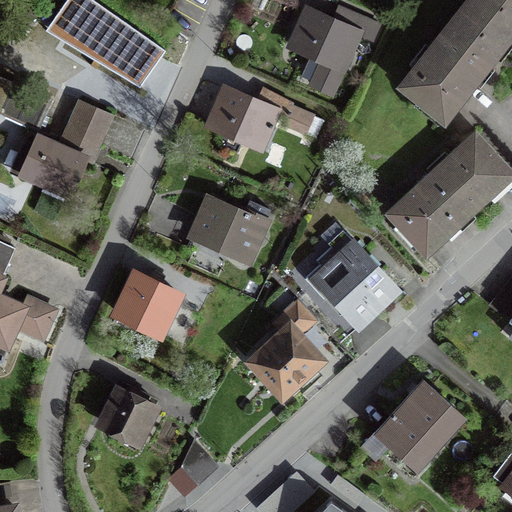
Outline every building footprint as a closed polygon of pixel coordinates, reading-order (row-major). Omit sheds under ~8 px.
[(511,0),(468,0),(465,5),(508,39),(511,34),(511,0)] [(508,39),(465,5),(401,84),(444,119),(508,39)] [(334,21),(308,9),(291,45),(308,53),(310,49),(325,55),(313,83),(332,91),(358,32),(372,38),(378,24),(340,8),(334,21)] [(151,33),(117,18),(92,74),(125,89),(151,33)] [(52,99),(0,76),(0,113),(31,127),(20,153),(29,157),(22,173),(69,194),(91,144),(100,148),(114,115),(79,99),(59,145),(36,135),(52,99)] [(257,102),(226,88),(210,125),(226,132),(228,128),(262,143),(264,139),(266,140),(273,124),(271,123),(276,111),(286,115),(292,102),(263,89),(257,102)] [(511,172),(474,133),(389,212),(427,252),(511,172)] [(244,214),(209,199),(187,247),(214,259),(221,246),(248,258),(270,209),(250,200),(244,214)] [(353,234),(310,272),(359,327),(403,289),(353,234)] [(0,280),(16,247),(0,239),(0,340),(6,343),(15,324),(42,337),(55,310),(26,297),(23,306),(0,295),(0,280)] [(178,294),(136,274),(117,312),(159,333),(178,294)] [(298,303),(283,316),(297,333),(313,320),(298,303)] [(283,331),(251,360),(282,394),(314,365),(283,331)] [(458,412),(427,384),(414,398),(409,394),(375,431),(417,468),(433,450),(428,445),(458,412)] [(156,406),(118,387),(101,421),(139,440),(156,406)] [(214,461),(197,443),(181,466),(197,483),(214,461)] [(511,456),(508,453),(492,474),(504,483),(502,486),(511,492),(511,456)] [(296,470),(256,506),(261,511),(291,511),(315,491),(296,470)] [(366,494),(337,474),(329,484),(358,504),(366,494)] [(10,481),(0,482),(0,497),(12,495),(10,481)] [(351,511),(332,498),(315,511),(351,511)]
